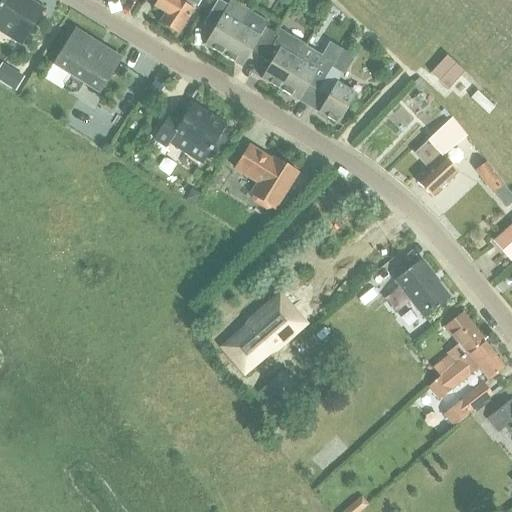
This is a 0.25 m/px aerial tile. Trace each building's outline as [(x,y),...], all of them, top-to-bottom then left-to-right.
[(0,0),(0,29),(22,44),(42,12),(23,0),(0,0)] [(178,35),(198,2),(194,0),(193,0),(192,3),(187,0),(156,0),(153,7),(164,14),(158,22),(178,35)] [(231,0),(228,6),(217,0),(203,24),(213,30),(204,45),(222,56),(240,26),(249,11),(231,0)] [(249,11),(240,26),(222,56),(241,67),(250,52),(260,58),(274,34),(264,28),(267,22),(249,11)] [(328,50),(334,35),(312,27),(307,42),(328,50)] [(52,64),(52,65),(69,76),(64,85),(67,94),(77,93),(83,84),(99,94),(120,61),(103,51),(101,54),(92,48),(94,45),(72,31),(52,64)] [(274,34),(260,58),(270,64),(261,79),(279,90),(297,60),(279,49),(285,40),(274,34)] [(297,60),(279,90),(298,101),(307,86),(317,92),(331,68),(322,62),(324,58),(305,47),(297,60)] [(464,72),(446,57),(431,73),(448,89),(464,72)] [(337,124),(355,94),(336,83),(342,74),(331,68),(317,92),(327,98),(317,113),(337,124)] [(4,84),(15,91),(23,77),(13,71),(4,84)] [(418,93),(425,87),(418,79),(412,84),(418,93)] [(474,84),(468,93),(487,107),(494,98),(474,84)] [(419,95),(412,100),(421,111),(428,106),(419,95)] [(214,120),(191,106),(179,124),(167,116),(153,139),(166,147),(169,142),(202,163),(211,148),(216,151),(227,134),(212,124),(214,120)] [(443,126),(425,143),(438,156),(440,154),(441,155),(465,136),(463,133),(452,120),(443,126)] [(425,143),(414,153),(429,169),(415,181),(431,199),(458,173),(441,155),(440,154),(438,156),(425,143)] [(248,146),(234,168),(257,183),(250,196),(273,210),(297,172),(273,158),(271,161),(248,146)] [(492,192),(502,185),(487,164),(477,172),(492,192)] [(191,188),(185,198),(195,203),(200,194),(191,188)] [(511,225),(494,242),(510,260),(511,258),(511,225)] [(421,259),(393,281),(422,318),(450,297),(421,259)] [(278,294),(218,346),(247,380),(309,325),(282,298),(278,294)] [(481,341),(459,313),(446,323),(463,345),(451,354),(456,360),(481,341)] [(315,326),(302,338),(309,346),(322,334),(315,326)] [(441,374),(438,376),(425,386),(436,400),(478,368),(487,380),(503,368),(482,340),(481,341),(456,360),(457,362),(452,365),(441,374)] [(297,354),(287,362),(295,372),(304,382),(313,374),(305,364),(297,354)] [(446,358),(435,367),(441,374),(452,365),(446,358)] [(281,371),(255,393),(262,401),(271,412),(297,390),(287,379),(281,371)] [(482,384),(460,401),(460,400),(442,414),(452,427),(470,413),(469,412),(491,395),(482,384)] [(511,435),(511,405),(509,402),(487,419),(497,432),(504,426),(511,435)] [(360,497),(341,511),(355,511),(366,504),(360,497)]
